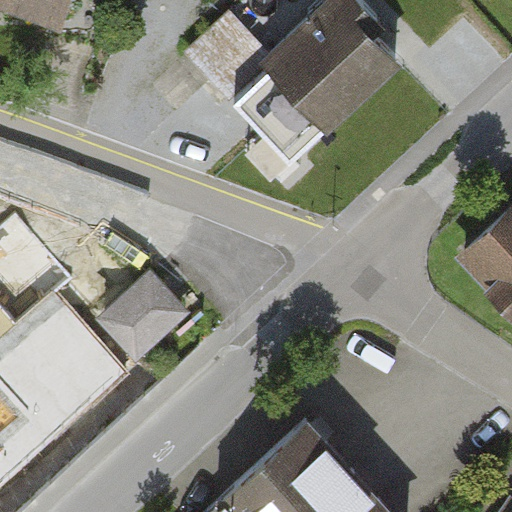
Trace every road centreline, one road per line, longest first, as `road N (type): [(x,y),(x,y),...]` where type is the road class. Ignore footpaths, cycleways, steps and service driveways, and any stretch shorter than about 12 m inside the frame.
road 1 (residential): [(349,268),(304,237),(0,125)]
road 2 (residential): [(349,268),(91,511)]
road 3 (residential): [(511,120),(349,268)]
road 4 (residential): [(511,375),(349,268)]
